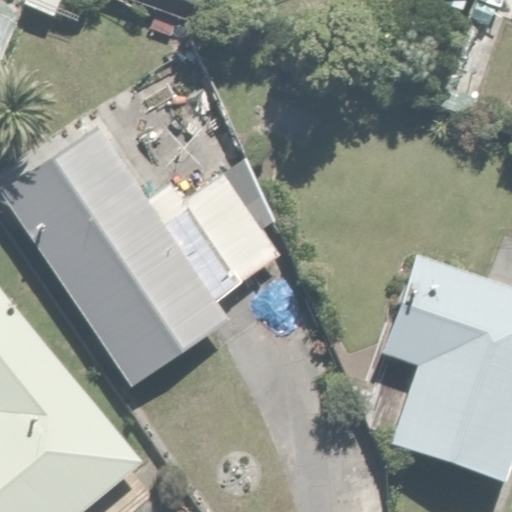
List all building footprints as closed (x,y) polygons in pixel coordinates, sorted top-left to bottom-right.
[(17,0),(14,9),(46,22),(54,0),(87,0),(176,35),(190,0),(17,0)] [(410,0),(465,22),(473,0),(410,0)] [(89,127),(0,186),(0,212),(120,391),(223,322),(214,308),(279,265),(221,179),(182,206),(168,185),(140,204),(89,127)] [(511,297),(414,259),(375,358),(411,372),(382,446),(494,489),(511,443),(511,297)] [(0,511),(86,511),(136,473),(0,300),(0,511)]
